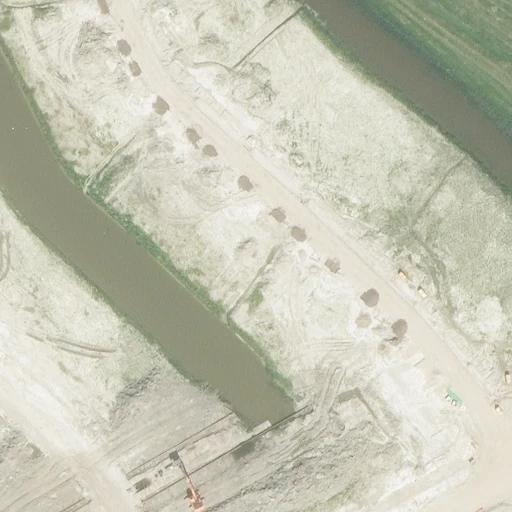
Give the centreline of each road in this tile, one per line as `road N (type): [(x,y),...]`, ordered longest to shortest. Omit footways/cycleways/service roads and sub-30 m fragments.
road 1 (residential): [(115,0),(150,69),(431,346),(511,452)]
road 2 (residential): [(118,511),(0,390)]
